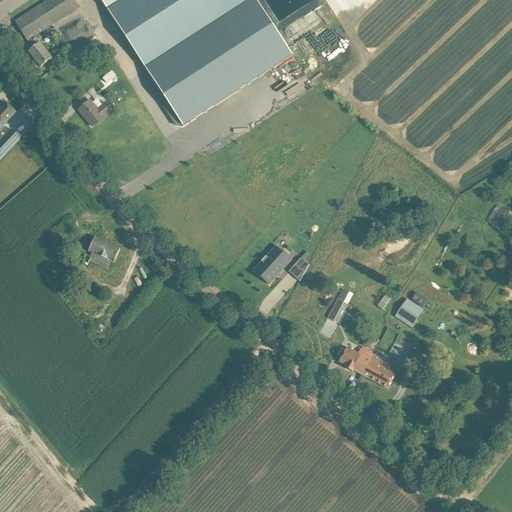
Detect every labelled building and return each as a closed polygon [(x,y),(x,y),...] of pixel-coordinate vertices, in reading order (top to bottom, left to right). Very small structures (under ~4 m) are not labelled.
[(73,0),(49,0),(16,22),(28,40),(29,39),(35,47),(29,52),(41,67),(52,59),(49,54),(42,46),(35,37),(54,25),(73,12),(79,8),(73,0)] [(101,0),(183,126),(292,55),(256,0),(101,0)] [(94,51),(89,41),(65,53),(70,63),(94,51)] [(103,79),(107,84),(112,80),(107,75),(103,79)] [(0,157),(19,137),(11,129),(9,132),(3,126),(15,112),(4,101),(0,105),(0,104),(0,157)] [(93,127),(101,121),(104,118),(103,116),(111,110),(106,103),(98,110),(91,101),(79,110),(79,111),(80,110),(86,119),(93,127)] [(486,221),(492,225),(491,226),(505,234),(511,222),(511,213),(497,204),(486,221)] [(89,252),(92,254),(91,257),(86,255),(83,262),(88,264),(89,261),(109,270),(112,263),(114,263),(116,258),(120,249),(95,238),(91,247),(89,252)] [(309,240),(304,251),(310,253),(314,243),(309,240)] [(292,261),(276,246),(254,271),(269,285),(292,261)] [(295,265),(305,273),(309,265),(302,258),(295,265)] [(423,307),(429,300),(417,292),(412,299),(423,307)] [(383,308),(389,299),(384,296),(378,306),(383,308)] [(328,319),(338,324),(349,304),(339,299),(328,319)] [(406,311),(401,308),(395,316),(400,320),(406,311)] [(378,361),(380,357),(362,347),(359,354),(347,348),(345,353),(340,362),(346,366),(345,367),(353,372),(354,370),(364,376),(388,389),(393,380),(399,367),(386,360),(384,365),(378,361)] [(443,367),(416,352),(408,367),(465,399),(472,387),(447,374),(452,364),(446,361),(443,367)] [(499,428),(488,422),(485,428),(495,434),(499,428)]
